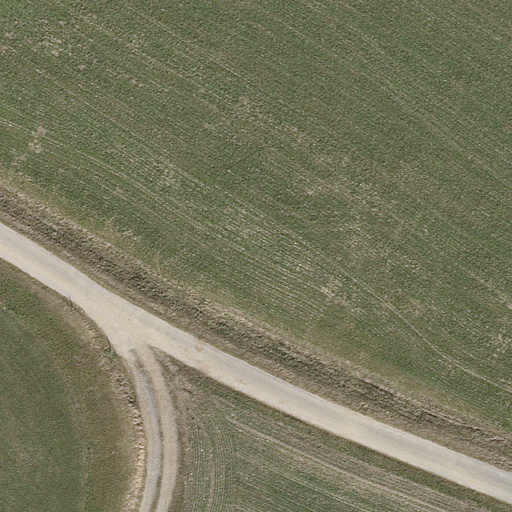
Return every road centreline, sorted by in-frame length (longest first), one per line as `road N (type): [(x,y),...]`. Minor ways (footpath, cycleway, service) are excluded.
road 1 (track): [(511,495),(276,400),(123,315)]
road 2 (track): [(123,315),(157,406),(165,469),(154,511)]
road 3 (track): [(123,315),(0,243)]
